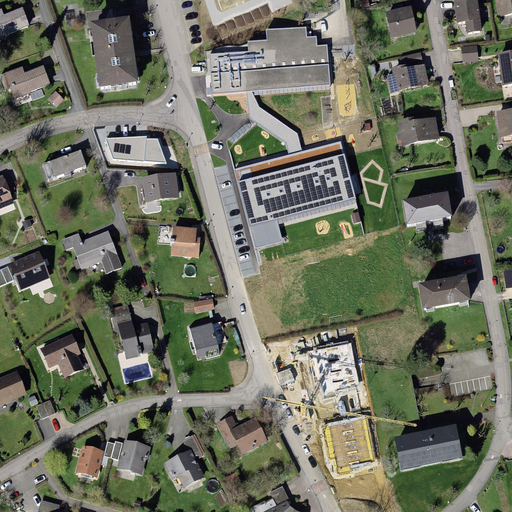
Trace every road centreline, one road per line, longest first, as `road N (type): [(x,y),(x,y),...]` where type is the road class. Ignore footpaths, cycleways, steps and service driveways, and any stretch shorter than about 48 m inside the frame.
road 1 (residential): [(429,0),(501,360),(506,428)]
road 2 (residential): [(266,391),(189,105)]
road 3 (residential): [(266,391),(111,412),(0,476)]
road 4 (residential): [(327,511),(266,391)]
road 5 (residential): [(41,0),(82,120)]
